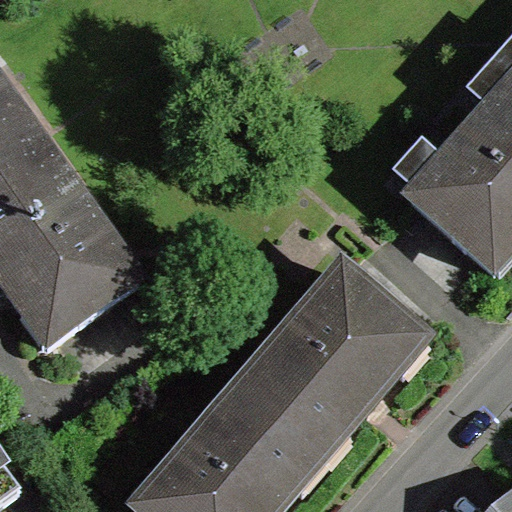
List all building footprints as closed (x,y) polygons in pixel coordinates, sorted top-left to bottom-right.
[(511,69),(403,193),(496,275),(511,257),(511,69)] [(0,313),(37,366),(146,291),(0,79),(0,313)] [(341,254),(127,503),(137,511),(285,511),(437,336),(341,254)] [(0,450),(0,495),(21,480),(0,450)] [(511,511),(511,491),(490,511),(511,511)]
